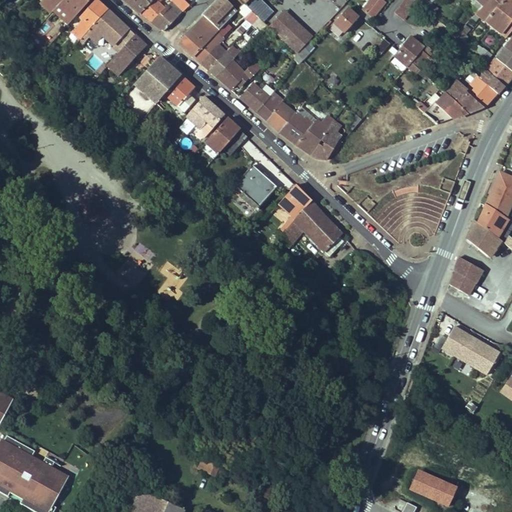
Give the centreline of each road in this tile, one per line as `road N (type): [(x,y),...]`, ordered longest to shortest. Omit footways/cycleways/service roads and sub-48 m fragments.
road 1 (secondary): [(430,289),(352,500)]
road 2 (residential): [(497,119),(303,182)]
road 3 (tertiary): [(303,182),(162,47)]
road 4 (secondary): [(497,119),(430,289)]
road 5 (tertiary): [(430,289),(303,182)]
